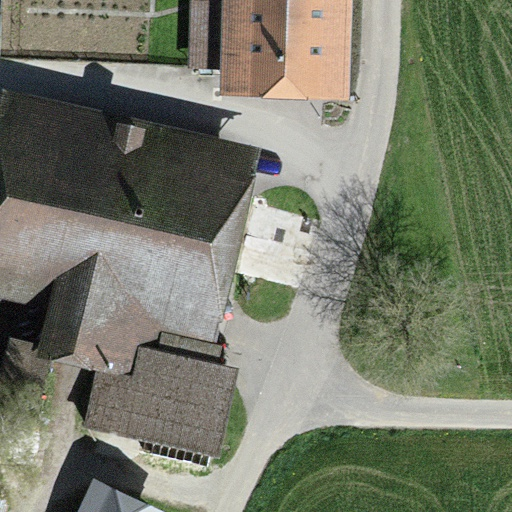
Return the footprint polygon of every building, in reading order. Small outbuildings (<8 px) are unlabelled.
[(349,0),(189,0),(188,65),(220,66),(220,89),(348,92),(349,0)] [(0,295),(44,306),(37,338),(34,350),(46,353),(99,365),(130,372),(138,336),(214,354),(263,140),(0,81),(0,295)] [(34,350),(37,338),(7,330),(0,357),(0,422),(27,429),(46,353),(34,350)] [(130,372),(99,365),(86,423),(219,452),(240,359),(214,354),(138,336),(130,372)] [(92,475),(74,511),(169,511),(170,510),(92,475)]
